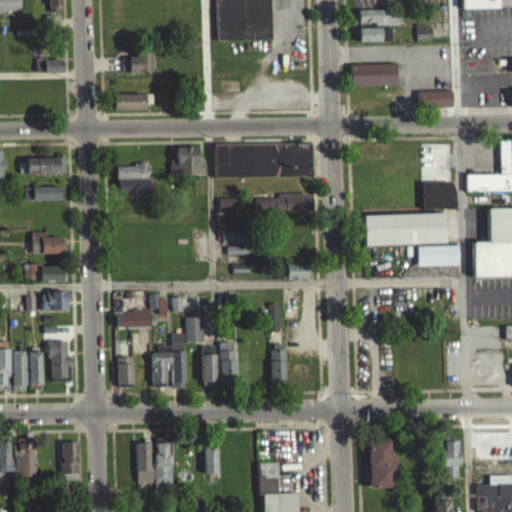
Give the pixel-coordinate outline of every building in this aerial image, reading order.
[(18,0),(0,0),(0,18),(19,18),(18,0)] [(46,0),(47,12),(60,12),(59,0),(46,0)] [(211,0),(213,47),(268,46),(267,0),(211,0)] [(511,14),(511,0),(460,0),(460,16),(511,14)] [(356,17),(356,32),(396,31),(396,16),(356,17)] [(389,34),(356,35),(357,49),(389,49),(389,34)] [(429,47),(430,34),(414,34),(414,46),(429,47)] [(119,65),(119,79),(150,79),(149,59),(134,59),(134,64),(119,65)] [(61,66),(33,66),(32,79),(60,80),(61,66)] [(348,93),(394,92),(393,71),(348,72),(348,93)] [(450,114),(450,98),(416,99),(416,114),(450,114)] [(150,101),(107,101),(107,116),(150,116),(150,101)] [(511,283),(511,147),(497,147),(497,181),(463,182),(464,199),(511,197),(511,214),(485,215),(485,249),(469,249),(470,284),(511,283)] [(306,150),(211,152),(212,185),(307,184),(306,150)] [(173,154),(173,170),(167,170),(168,182),(202,182),(202,168),(196,168),(196,154),(173,154)] [(61,180),(61,166),(17,166),(17,181),(61,180)] [(145,172),(114,173),(115,202),(146,201),(145,172)] [(452,215),(452,189),(419,190),(420,216),(452,215)] [(22,208),(61,207),(61,194),(21,194),(22,208)] [(253,204),(253,219),(310,217),(309,202),(253,204)] [(361,253),(443,250),(442,220),(360,223),(361,253)] [(219,250),(237,251),(237,236),(219,236),(219,250)] [(63,244),(44,244),(44,239),(28,240),(28,261),(63,260),(63,244)] [(223,254),(224,262),(246,261),(245,253),(223,254)] [(414,273),(455,272),(455,253),(414,253),(414,273)] [(246,272),(229,271),(229,281),(246,281),(246,272)] [(280,286),(309,285),(309,271),(280,272),(280,286)] [(62,272),(22,273),(22,286),(36,285),(36,290),(63,289),(62,272)] [(39,299),(39,318),(66,317),(65,299),(39,299)] [(265,310),(266,339),(277,339),(276,310),(265,310)] [(147,334),(146,318),(113,319),(114,335),(147,334)] [(200,324),(182,324),(183,349),(200,349),(200,324)] [(511,393),(511,332),(502,333),(502,347),(511,347),(511,371),(511,372),(511,394),(511,393)] [(148,360),(149,390),(163,390),(163,371),(168,371),(169,395),(182,394),(180,341),(167,341),(168,359),(148,360)] [(47,389),(67,389),(66,348),(46,348),(47,389)] [(269,389),(282,389),(282,351),(268,351),(269,389)] [(22,358),(8,358),(9,398),(23,397),(22,358)] [(235,367),(230,367),(231,358),(217,358),(216,388),(234,389),(235,367)] [(38,359),(25,359),(26,395),(38,395),(38,359)] [(212,362),(199,362),(199,393),(213,393),(212,362)] [(115,395),(130,394),(129,363),(115,364),(115,395)] [(284,367),(284,394),(314,393),(314,366),(284,367)] [(33,484),(31,445),(15,445),(15,458),(11,458),(12,485),(33,484)] [(437,475),(443,475),(443,485),(454,485),(455,474),(456,445),(438,445),(437,475)] [(0,478),(9,479),(8,446),(0,446),(0,478)] [(366,496),(394,495),(393,463),(388,464),(387,447),(365,448),(366,496)] [(202,481),(215,481),(214,449),(201,449),(202,481)] [(133,450),(134,490),(149,490),(148,450),(133,450)] [(165,450),(151,450),(152,491),(169,490),(169,460),(165,460),(165,450)] [(294,511),(294,500),(275,500),(274,470),(255,471),(256,502),(259,501),(259,511),(294,511)] [(472,492),(472,511),(511,511),(511,491),(508,491),(507,482),(486,483),(486,492),(472,492)] [(370,502),(370,511),(403,511),(403,508),(394,508),(394,502),(370,502)]
